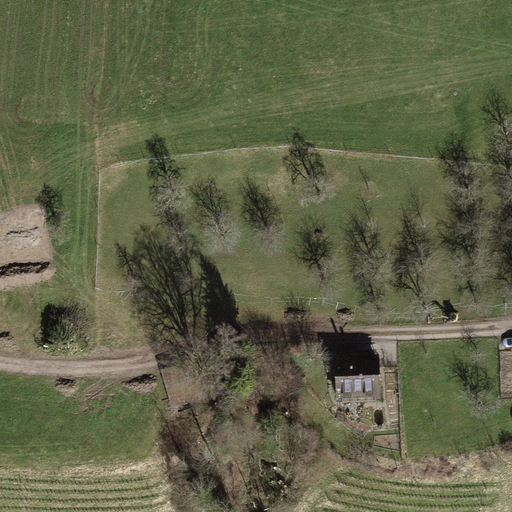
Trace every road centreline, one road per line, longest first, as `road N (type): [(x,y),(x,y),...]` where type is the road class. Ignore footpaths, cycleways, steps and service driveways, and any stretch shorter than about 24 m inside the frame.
road 1 (track): [(245,337),(511,324)]
road 2 (track): [(245,337),(125,371),(0,367)]
